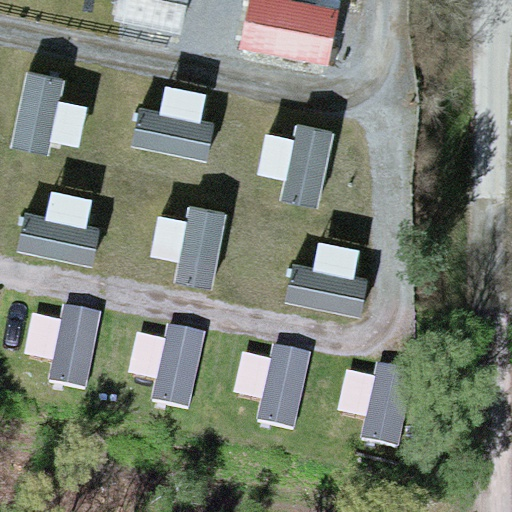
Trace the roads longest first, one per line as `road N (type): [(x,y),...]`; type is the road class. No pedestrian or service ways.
road 1 (track): [(0,281),(326,348),(391,351),(390,0)]
road 2 (track): [(0,30),(392,121)]
